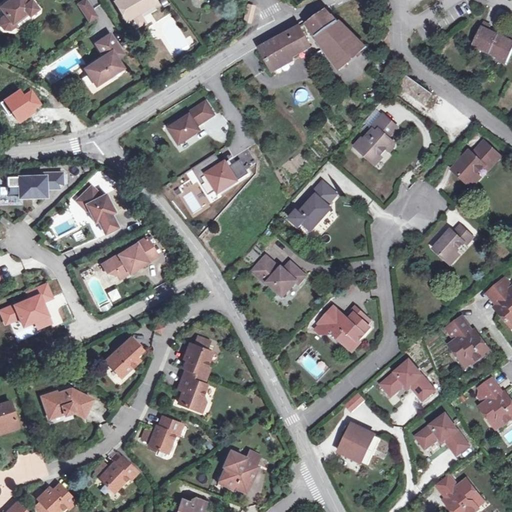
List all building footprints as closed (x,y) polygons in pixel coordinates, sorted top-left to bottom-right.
[(38,9),(31,0),(10,0),(1,8),(7,16),(2,20),(1,26),(4,29),(11,30),(13,28),(15,26),(16,21),(27,12),(30,16),(38,9)] [(81,0),(77,3),(88,20),(97,14),(87,0),(81,0)] [(136,13),(137,15),(153,5),(149,0),(118,0),(116,2),(126,19),(136,13)] [(340,70),(366,48),(327,11),(307,25),(340,70)] [(507,40),(489,31),(491,26),(483,23),(471,48),(480,52),(481,50),(497,58),(496,60),(505,65),(511,50),(511,36),(510,35),(507,40)] [(271,70),(312,48),(301,28),(261,50),(271,70)] [(110,35),(96,44),(104,57),(85,69),(96,86),(124,68),(117,58),(123,54),(110,35)] [(401,87),(425,104),(432,94),(408,77),(401,87)] [(179,122),(168,129),(179,145),(200,132),(197,126),(195,123),(198,121),(201,124),(214,116),(205,103),(178,120),(179,122)] [(385,136),(395,125),(383,114),(370,128),(372,130),(363,141),(365,143),(359,150),(374,164),(386,151),(389,153),(394,148),(393,144),(388,139),(385,136)] [(385,136),(388,139),(398,127),(395,125),(385,136)] [(365,143),(363,141),(361,139),(355,146),(359,150),(365,143)] [(479,145),(496,159),(500,154),(483,139),(479,145)] [(452,169),(469,182),(477,173),(484,163),(490,167),(496,159),(479,145),(473,152),(469,149),(452,169)] [(205,173),(221,164),(216,155),(193,168),(202,183),(209,179),(205,173)] [(241,159),(233,164),(240,178),(249,174),(241,159)] [(199,176),(211,200),(242,184),(230,160),(199,176)] [(45,175),(7,177),(8,195),(23,195),(23,196),(32,196),(32,192),(37,192),(37,196),(46,195),(46,188),(60,187),(62,184),(62,173),(45,173),(45,175)] [(477,173),(469,182),(472,185),(480,176),(477,173)] [(105,235),(122,225),(103,186),(96,190),(89,182),(73,198),(88,209),(105,235)] [(332,209),(328,206),(337,195),(322,182),(313,193),(317,195),(301,214),(298,211),(290,220),(299,229),(303,224),(312,232),(332,209)] [(194,190),(183,196),(192,213),(204,207),(194,190)] [(448,261),(457,251),(464,243),(467,245),(473,238),(460,226),(454,234),(450,231),(434,249),(448,261)] [(102,267),(107,275),(113,277),(115,276),(125,270),(129,276),(158,258),(146,240),(102,267)] [(461,255),(457,251),(448,261),(452,265),(461,255)] [(284,269),(281,267),(280,268),(266,256),(253,271),(267,284),(268,283),(283,296),(296,282),(299,285),(307,276),(291,262),(284,269)] [(125,270),(115,276),(119,281),(129,276),(125,270)] [(486,291),(494,301),(498,297),(503,303),(497,309),(510,325),(511,323),(511,284),(511,285),(503,277),(486,291)] [(117,288),(108,292),(112,302),(122,298),(117,288)] [(498,297),(494,301),(495,303),(493,305),(497,309),(503,303),(498,297)] [(349,321),(355,314),(366,324),(371,319),(356,305),(351,311),(346,317),(349,321)] [(349,321),(346,317),(335,308),(324,320),(325,321),(318,328),(324,333),(332,332),(348,347),(355,338),(358,341),(370,328),(366,324),(355,314),(349,321)] [(449,344),(461,360),(467,355),(471,361),(472,362),(488,350),(476,334),(470,338),(465,332),(470,329),(460,316),(445,327),(454,340),(449,344)] [(471,330),(470,329),(465,332),(470,338),(476,334),(472,329),(471,330)] [(132,338),(143,350),(145,348),(133,336),(132,338)] [(186,369),(202,375),(206,368),(212,352),(207,350),(210,342),(198,337),(194,345),(191,344),(190,346),(188,350),(184,359),(187,360),(184,368),(186,369)] [(143,350),(132,338),(107,360),(122,376),(138,361),(134,358),(137,355),(143,350)] [(355,338),(348,347),(352,351),(359,343),(358,341),(355,338)] [(212,340),(209,350),(217,352),(220,343),(212,340)] [(467,355),(461,360),(465,365),(471,361),(467,355)] [(422,399),(434,389),(409,359),(380,383),(391,396),(404,385),(409,385),(422,399)] [(184,376),(204,384),(207,378),(202,375),(186,369),(184,376)] [(204,384),(184,376),(180,386),(184,388),(183,393),(178,403),(201,413),(205,404),(203,396),(207,385),(204,384)] [(479,404),(491,421),(498,417),(501,421),(502,423),(511,415),(511,401),(507,394),(500,399),(496,392),(500,390),(491,377),(479,386),(487,399),(479,404)] [(70,387),(66,389),(67,393),(58,396),(57,392),(56,390),(41,395),(49,417),(63,411),(64,414),(74,411),(73,407),(83,405),(89,407),(93,398),(70,387)] [(501,391),(500,390),(496,392),(500,399),(507,394),(503,389),(501,391)] [(345,410),(351,415),(362,401),(356,397),(345,410)] [(299,407),(302,412),(310,406),(308,402),(299,407)] [(0,426),(5,428),(7,433),(19,429),(11,403),(0,406),(0,426)] [(456,455),(469,446),(446,414),(416,435),(425,448),(439,437),(443,438),(456,455)] [(159,426),(154,424),(151,430),(147,428),(143,439),(151,442),(149,446),(167,453),(175,433),(178,434),(182,424),(163,416),(159,426)] [(498,417),(491,421),(495,426),(501,421),(498,417)] [(339,452),(361,463),(375,436),(353,424),(339,452)] [(231,450),(215,481),(231,489),(233,485),(246,492),(258,466),(244,460),(245,457),(231,450)] [(449,453),(445,461),(453,465),(458,458),(449,453)] [(114,464),(110,461),(106,465),(102,461),(94,469),(100,475),(98,477),(112,490),(127,476),(129,478),(137,471),(122,456),(114,464)] [(284,481),(290,483),(293,473),(287,471),(284,481)] [(435,483),(445,496),(450,492),(455,499),(448,504),(454,511),(471,511),(477,508),(477,507),(472,501),(478,496),(465,480),(457,486),(448,474),(435,483)] [(51,511),(53,511),(64,501),(67,504),(73,498),(57,482),(51,488),(47,484),(36,497),(38,499),(33,504),(40,511),(43,511),(48,509),(51,511)] [(450,492),(445,496),(446,498),(445,499),(448,504),(455,499),(450,492)] [(472,501),(477,507),(483,502),(478,496),(472,501)] [(202,511),(207,501),(197,497),(191,500),(191,502),(182,499),(176,511),(202,511)] [(26,511),(18,503),(7,511),(26,511)]
